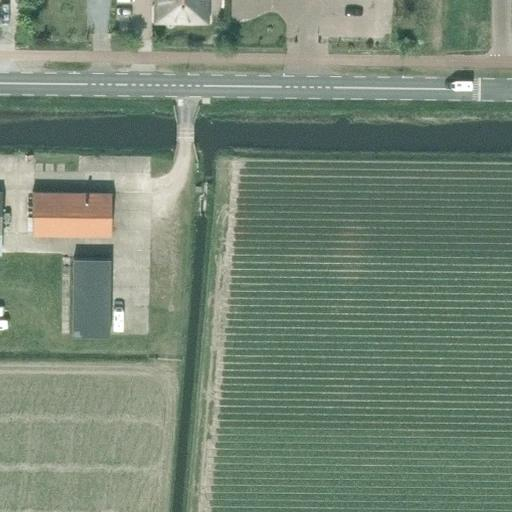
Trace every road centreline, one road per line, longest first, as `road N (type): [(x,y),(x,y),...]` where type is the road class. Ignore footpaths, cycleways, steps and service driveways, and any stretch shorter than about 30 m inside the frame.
road 1 (tertiary): [(0,84),(511,89)]
road 2 (track): [(0,177),(166,180),(181,170),(186,86)]
